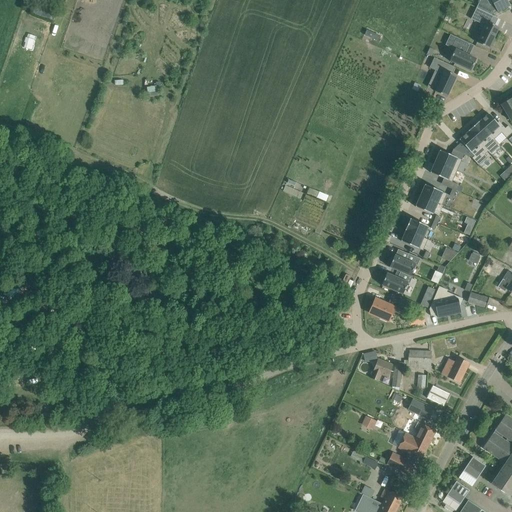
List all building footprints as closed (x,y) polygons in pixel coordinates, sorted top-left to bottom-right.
[(497,10),(498,12),(510,5),(508,1),(509,0),(510,0),(511,0),(510,0),(480,0),(476,8),(491,15),(493,12),(497,10)] [(43,13),(51,15),(52,12),(54,7),(46,4),(43,13)] [(498,18),(476,8),(471,19),(481,24),(479,29),(483,31),(477,43),(489,48),(499,28),(495,25),(498,18)] [(378,40),(380,35),(366,29),(364,35),(378,40)] [(455,50),(450,61),(470,71),(476,59),(465,54),(470,44),(456,37),(451,48),(455,50)] [(434,58),(429,68),(439,72),(437,78),(440,80),(435,91),(447,97),(457,76),(452,74),(455,67),(434,58)] [(415,83),(412,89),(418,92),(421,85),(415,83)] [(501,104),(511,122),(511,121),(511,101),(511,100),(510,99),(501,104)] [(479,121),(478,122),(494,139),(502,132),(507,138),(511,132),(511,129),(508,125),(505,128),(499,121),(497,123),(489,113),(479,122),(479,121)] [(478,122),(469,130),(488,151),(491,154),(500,146),(494,139),(478,122)] [(469,131),(459,140),(462,142),(474,156),(473,158),(472,158),(479,165),(487,157),(485,154),(488,151),(469,130),(468,131),(469,131)] [(440,150),(435,161),(457,171),(465,154),(454,149),(453,149),(451,155),(440,150)] [(423,171),(427,159),(422,157),(417,169),(423,171)] [(435,161),(430,172),(452,182),(457,171),(435,161)] [(505,171),(500,176),(504,181),(509,176),(505,171)] [(425,184),(420,196),(438,203),(442,205),(447,194),(425,184)] [(420,196),(415,207),(433,214),(438,203),(420,196)] [(464,223),(468,224),(473,227),(476,221),(467,217),(464,223)] [(410,219),(405,230),(423,238),(428,226),(410,219)] [(405,230),(401,241),(423,251),(428,239),(423,238),(405,230)] [(130,255),(144,258),(148,238),(135,235),(130,255)] [(395,255),(389,267),(400,272),(411,276),(416,264),(417,265),(420,259),(409,254),(408,254),(406,260),(395,255)] [(438,283),(444,266),(437,264),(431,281),(438,283)] [(511,273),(508,271),(498,287),(505,291),(506,289),(511,292),(511,273)] [(387,273),(382,285),(403,294),(408,283),(410,283),(412,277),(411,276),(400,272),(398,278),(387,273)] [(439,286),(429,309),(431,316),(432,316),(437,315),(438,318),(461,313),(460,307),(463,298),(462,298),(447,292),(448,290),(447,289),(440,286),(439,286)] [(426,291),(420,305),(427,308),(433,294),(426,291)] [(467,302),(486,308),(485,309),(486,309),(489,298),(489,297),(489,298),(471,293),(467,302)] [(376,299),(370,313),(388,321),(392,311),(396,302),(390,299),(388,304),(376,299)] [(424,321),(422,310),(408,313),(410,325),(424,321)] [(404,367),(430,368),(431,351),(410,351),(410,354),(404,354),(404,367)] [(449,358),(442,374),(448,377),(459,382),(469,363),(457,358),(455,361),(449,358)] [(388,377),(393,365),(378,359),(371,378),(378,381),(381,374),(388,377)] [(393,386),(399,387),(401,371),(395,371),(393,386)] [(379,383),(388,384),(389,378),(381,376),(379,383)] [(449,394),(433,386),(427,398),(443,406),(449,394)] [(413,399),(407,410),(429,420),(434,410),(413,399)] [(398,409),(391,423),(403,429),(410,415),(398,409)] [(511,419),(505,415),(506,415),(505,415),(495,430),(493,433),(483,448),(484,448),(501,459),(503,456),(508,460),(492,484),(509,496),(511,491),(511,419)] [(364,416),(360,426),(372,430),(376,420),(364,416)] [(418,432),(415,438),(429,444),(436,431),(418,422),(414,431),(418,432)] [(415,438),(406,433),(398,448),(409,453),(410,451),(423,457),(429,444),(415,438)] [(378,463),(357,453),(354,459),(375,469),(378,463)] [(387,464),(398,469),(403,458),(392,453),(387,464)] [(459,478),(472,487),(486,466),(473,457),(459,478)] [(442,502),(456,511),(470,490),(456,481),(442,502)] [(385,499),(383,504),(396,511),(403,498),(385,489),(381,497),(385,499)] [(468,500),(460,511),(478,511),(481,509),(468,500)]
